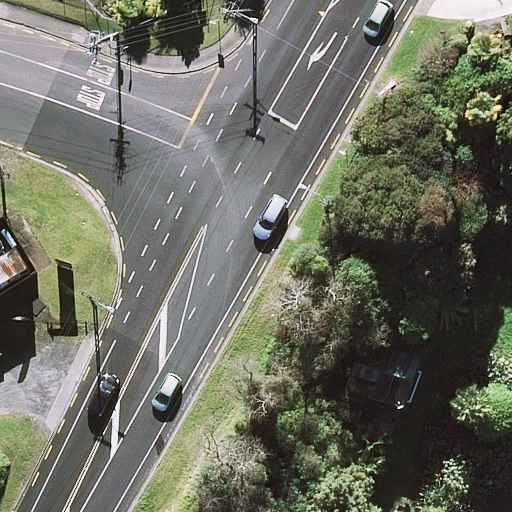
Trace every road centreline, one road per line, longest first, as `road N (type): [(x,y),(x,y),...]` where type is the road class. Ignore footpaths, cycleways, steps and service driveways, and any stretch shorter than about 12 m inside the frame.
road 1 (secondary): [(56,511),(233,171)]
road 2 (tertiary): [(233,171),(0,81)]
road 3 (secondary): [(233,171),(329,0)]
